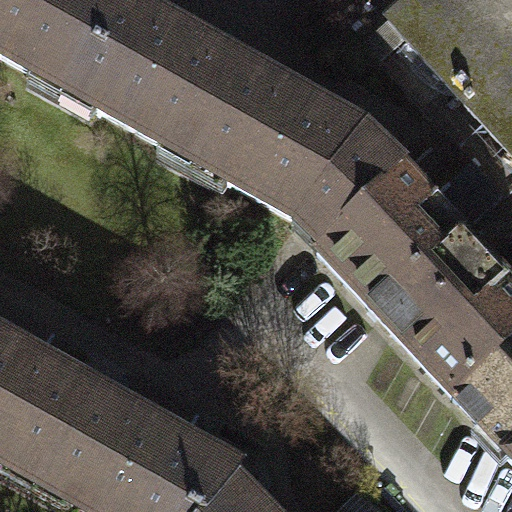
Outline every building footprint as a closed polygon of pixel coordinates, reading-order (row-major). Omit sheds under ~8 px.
[(84,43),(108,0),(0,0),(0,59),(39,81),(66,97),(93,48),(84,43)] [(177,33),(116,0),(108,0),(84,43),(93,48),(66,97),(158,148),(196,168),(222,121),(212,115),(238,68),(205,49),(207,44),(179,29),(177,33)] [(511,0),(415,0),(390,23),(511,156),(511,0)] [(511,193),(511,156),(390,23),(365,47),(448,138),(504,199),(505,200),(511,193)] [(405,178),(364,137),(329,118),(331,113),(303,97),(300,102),(238,68),(212,115),(222,121),(196,168),(288,220),(295,224),(294,226),(298,230),(303,225),(327,249),(405,178)] [(405,178),(461,239),(504,199),(448,138),(405,178)] [(511,292),(461,239),(405,178),(327,249),(318,258),(379,323),(427,373),(453,402),(511,347),(511,292)] [(0,465),(42,489),(94,395),(35,362),(37,358),(25,351),(11,343),(8,347),(0,342),(0,465)] [(511,347),(453,402),(511,465),(511,347)] [(94,395),(42,489),(82,511),(211,511),(234,484),(239,476),(180,443),(182,438),(169,431),(154,423),(151,427),(94,395)] [(261,511),(234,484),(211,511),(261,511)] [(383,511),(363,490),(338,511),(383,511)]
